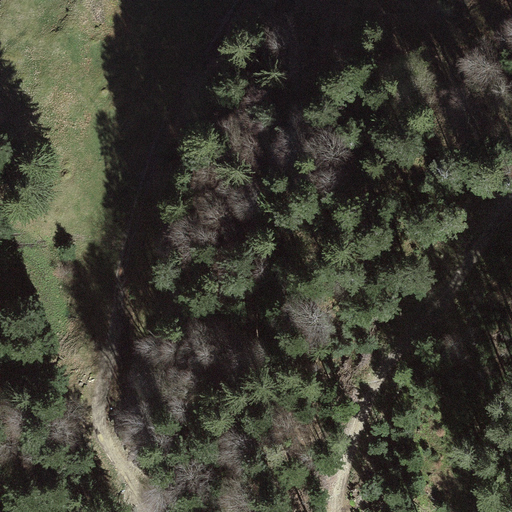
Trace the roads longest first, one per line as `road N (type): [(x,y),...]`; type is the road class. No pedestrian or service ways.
road 1 (track): [(246,0),(168,129),(123,260),(97,414),(147,511)]
road 2 (track): [(338,511),(370,393),(446,302),(511,204)]
